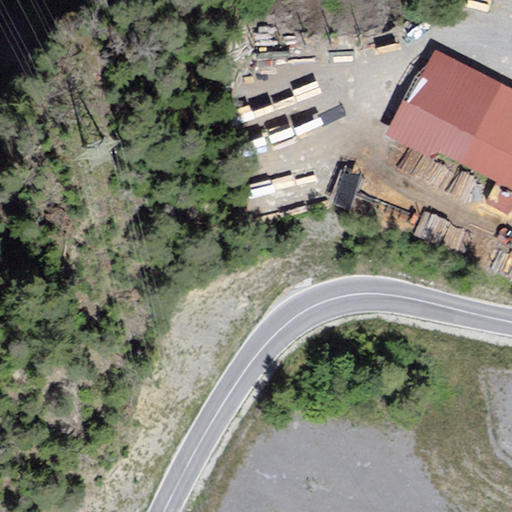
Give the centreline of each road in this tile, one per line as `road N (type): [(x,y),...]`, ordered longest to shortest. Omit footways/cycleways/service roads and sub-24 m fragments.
road 1 (tertiary): [(163,511),(234,386),(298,314),(362,293),(511,321)]
road 2 (unknown): [(511,44),(434,55),(401,78),(380,108),(373,156),(434,197)]
